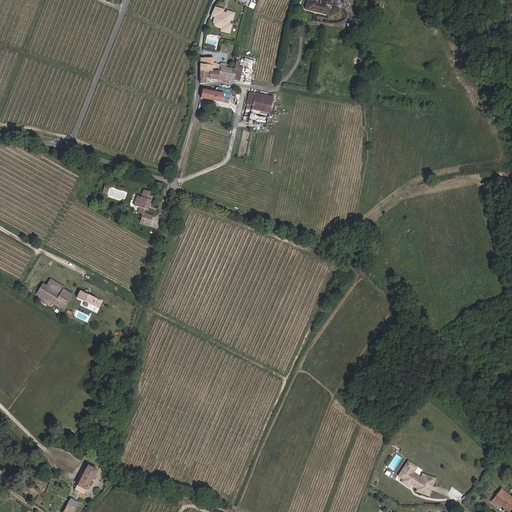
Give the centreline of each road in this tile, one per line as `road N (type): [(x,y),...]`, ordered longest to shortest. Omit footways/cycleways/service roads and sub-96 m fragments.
road 1 (track): [(173,181),(315,238),(348,238),(413,190),(511,174)]
road 2 (track): [(173,181),(107,438),(115,478)]
road 3 (unclassified): [(0,133),(173,181),(197,69)]
road 4 (unknown): [(73,149),(127,0)]
road 5 (track): [(115,478),(232,511)]
